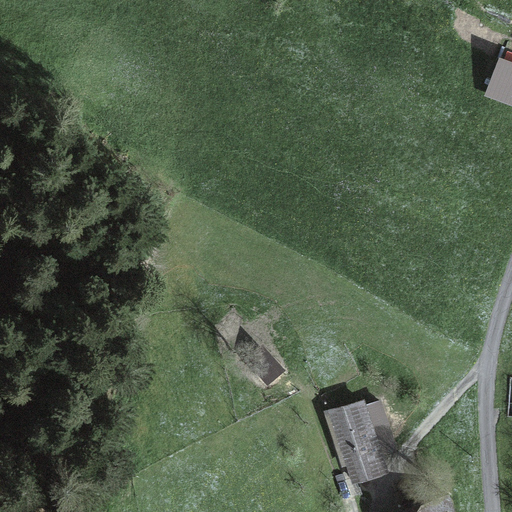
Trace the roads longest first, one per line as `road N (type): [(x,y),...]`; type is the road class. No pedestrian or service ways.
road 1 (track): [(511,282),(486,369),(491,511)]
road 2 (track): [(486,369),(435,413),(376,511)]
